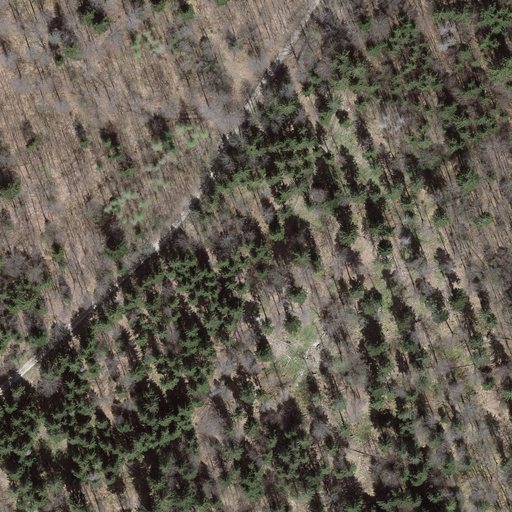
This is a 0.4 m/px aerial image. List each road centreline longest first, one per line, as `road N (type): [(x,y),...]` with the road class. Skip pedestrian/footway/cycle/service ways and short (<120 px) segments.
road 1 (track): [(349,0),(345,100),(212,395),(191,511)]
road 2 (track): [(0,391),(199,198),(317,0)]
